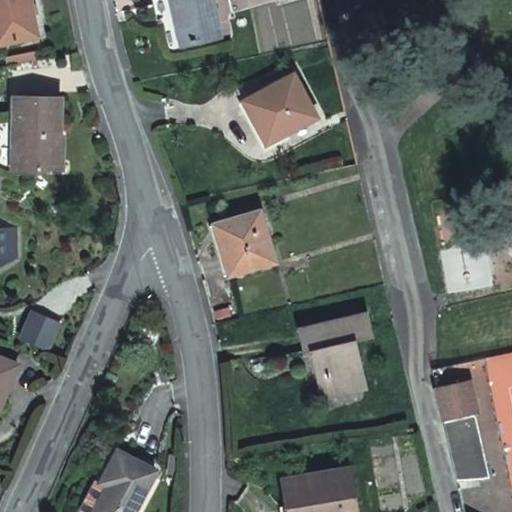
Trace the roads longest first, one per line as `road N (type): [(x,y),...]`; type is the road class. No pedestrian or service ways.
road 1 (residential): [(449,511),(333,0)]
road 2 (residential): [(163,231),(133,262),(21,511)]
road 3 (residential): [(163,231),(192,318),(204,409),(203,511)]
road 4 (residential): [(88,0),(163,231)]
